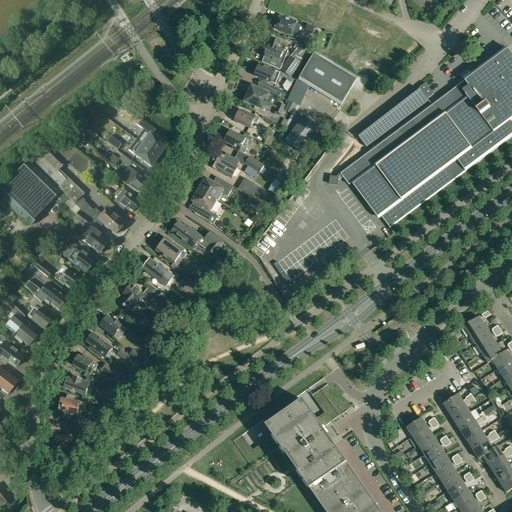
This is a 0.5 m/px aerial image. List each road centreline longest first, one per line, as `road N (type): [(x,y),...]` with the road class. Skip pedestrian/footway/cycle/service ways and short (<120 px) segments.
road 1 (residential): [(47,511),(33,448),(45,371),(181,176),(258,0)]
road 2 (secondary): [(146,468),(511,189)]
road 3 (residential): [(372,400),(392,365),(481,288)]
road 4 (residential): [(417,511),(373,444),(372,400)]
road 5 (unclassified): [(352,131),(441,47)]
